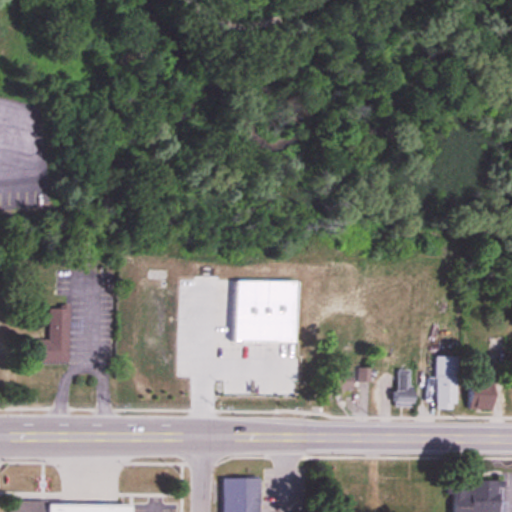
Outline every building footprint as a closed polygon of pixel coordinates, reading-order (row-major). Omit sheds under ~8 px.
[(65,307),(43,307),(43,341),(18,341),(18,363),(65,363),(65,307)] [(430,357),(430,410),(452,410),(452,356),(430,357)] [(408,369),(391,369),(391,407),(408,407),(408,369)] [(324,391),(344,391),(344,371),(324,371),(324,391)] [(488,381),(464,381),(464,410),(488,410),(488,381)] [(217,480),(217,511),(254,511),(255,480),(217,480)] [(494,511),(495,482),(448,481),(446,511),(494,511)] [(5,499),(4,511),(126,511),(126,504),(46,503),(46,499),(5,499)]
